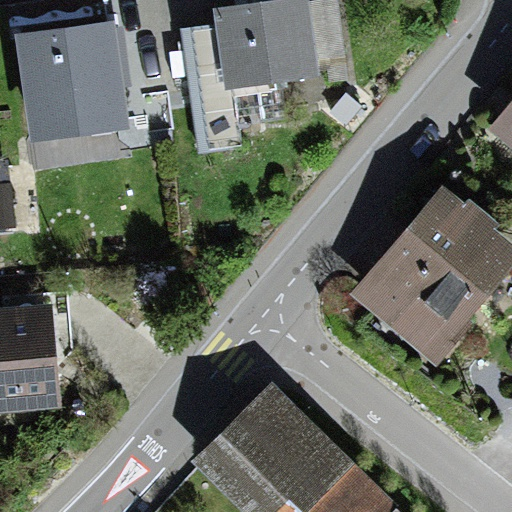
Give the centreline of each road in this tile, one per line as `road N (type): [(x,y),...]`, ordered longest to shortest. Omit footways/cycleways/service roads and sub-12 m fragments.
road 1 (unclassified): [(511,9),(257,316)]
road 2 (unclassified): [(257,316),(511,511)]
road 3 (unclassified): [(257,316),(90,511)]
